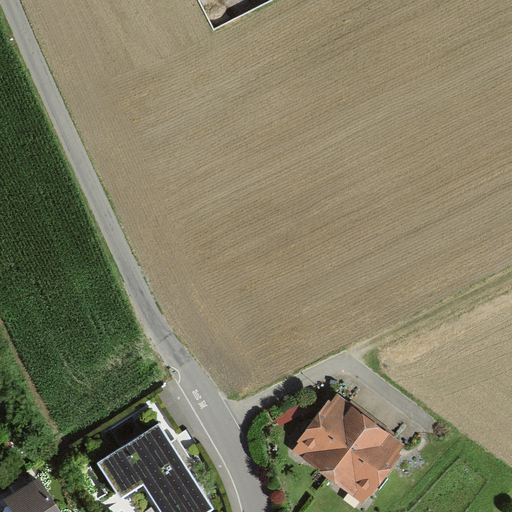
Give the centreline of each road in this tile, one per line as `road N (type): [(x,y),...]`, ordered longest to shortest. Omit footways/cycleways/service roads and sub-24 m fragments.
road 1 (residential): [(221,423),(134,282),(6,0)]
road 2 (residential): [(434,428),(341,357),(221,423)]
